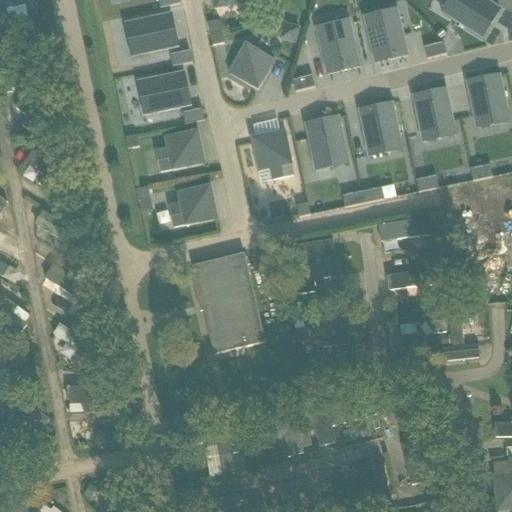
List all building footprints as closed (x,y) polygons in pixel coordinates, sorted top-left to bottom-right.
[(0,0),(0,12),(9,12),(9,18),(29,18),(27,0),(0,0)] [(178,0),(159,0),(161,10),(180,6),(178,0)] [(213,0),(216,10),(246,4),(245,0),(213,0)] [(479,0),(453,0),(452,3),(462,10),(455,22),(483,40),(500,12),(479,0)] [(383,29),(368,32),(375,66),(408,58),(398,12),(381,16),(383,29)] [(172,15),(125,24),(128,42),(142,39),(145,56),(160,54),(178,50),(172,15)] [(208,25),(210,36),(222,33),(220,22),(208,25)] [(285,23),(282,40),(299,44),(302,27),(285,23)] [(335,40),(320,43),(328,77),(360,69),(350,24),(332,27),(335,40)] [(224,45),(222,33),(210,36),(213,47),(224,45)] [(444,45),(425,50),(428,61),(447,57),(444,45)] [(246,46),(229,75),(258,92),(275,63),(246,46)] [(190,53),(170,57),(173,69),(193,65),(190,53)] [(182,74),(137,84),(140,101),(154,98),(157,115),(171,112),(190,108),(182,74)] [(501,76),(468,83),(477,130),(494,126),(492,114),(507,111),(501,76)] [(313,77),(293,82),(296,94),(316,89),(313,77)] [(11,83),(1,84),(3,94),(13,93),(11,83)] [(446,90),(413,97),(423,144),(441,140),(438,128),(453,125),(446,90)] [(393,104),(360,111),(369,158),(387,154),(384,142),(400,138),(393,104)] [(202,111),(183,115),(185,127),(205,122),(202,111)] [(338,119),(305,126),(315,173),(333,169),(330,156),(346,153),(338,119)] [(169,150),(155,152),(160,174),(173,171),(204,165),(198,134),(167,140),(169,150)] [(291,165),(284,135),(280,136),(256,141),(253,141),(260,172),(270,170),(272,184),(294,179),(291,165)] [(136,138),(127,140),(129,150),(138,148),(136,138)] [(53,195),(66,173),(34,153),(25,166),(43,176),(38,186),(53,195)] [(490,167),(471,171),(473,183),(493,179),(490,167)] [(436,179),(416,183),(419,195),(439,190),(436,179)] [(179,204),(169,206),(174,230),(184,228),(219,221),(212,187),(178,194),(180,204),(179,204)] [(148,189),(136,192),(139,204),(151,201),(148,189)] [(382,190),(362,195),(365,206),(385,202),(382,190)] [(362,195),(343,199),(345,210),(365,206),(362,195)] [(53,201),(49,208),(57,212),(61,205),(53,201)] [(309,206),(297,208),(299,219),(311,217),(309,206)] [(433,219),(383,224),(387,257),(437,252),(433,219)] [(332,244),(291,250),(298,296),(316,295),(314,281),(338,277),(332,244)] [(435,255),(421,257),(423,270),(437,268),(435,255)] [(192,268),(214,357),(266,344),(244,256),(192,268)] [(0,275),(5,277),(10,265),(0,260),(0,275)] [(43,286),(62,297),(57,306),(74,316),(89,291),(52,270),(43,286)] [(11,315),(17,306),(4,297),(0,301),(0,325),(19,339),(28,327),(11,315)] [(322,299),(307,301),(309,317),(324,315),(322,299)] [(304,305),(292,307),(294,322),(306,320),(304,305)] [(447,322),(445,309),(396,315),(397,328),(424,325),(432,336),(446,335),(445,322),(447,322)] [(78,316),(73,327),(84,333),(90,323),(78,316)] [(61,327),(55,336),(85,353),(91,344),(61,327)] [(342,343),(339,327),(324,329),(327,346),(342,343)] [(479,360),(480,347),(465,345),(467,330),(453,328),(450,357),(479,360)] [(308,332),(297,334),(298,344),(310,342),(308,332)] [(450,338),(437,338),(437,348),(450,347),(450,338)] [(0,414),(3,416),(15,390),(0,383),(0,414)] [(112,389),(69,390),(70,404),(83,404),(86,415),(112,413),(112,389)] [(373,401),(367,402),(372,418),(377,416),(373,401)] [(42,436),(50,423),(22,403),(0,434),(0,451),(6,456),(26,426),(42,436)] [(355,406),(312,417),(317,439),(319,447),(319,450),(335,444),(332,430),(359,423),(355,406)] [(295,422),(250,433),(253,451),(281,444),(286,460),(303,456),(295,422)] [(497,438),(511,437),(511,422),(497,423),(497,438)] [(229,443),(227,434),(201,439),(209,480),(234,476),(231,456),(237,455),(235,442),(229,443)] [(317,439),(310,440),(312,449),(319,447),(317,439)] [(366,511),(391,507),(381,462),(363,465),(369,493),(352,498),(355,511),(366,511)] [(511,511),(511,477),(493,479),(496,511),(511,511)] [(90,487),(85,497),(91,500),(96,490),(90,487)] [(311,511),(307,491),(278,497),(281,511),(311,511)] [(247,511),(244,497),(198,507),(199,511),(247,511)] [(22,511),(20,503),(10,505),(11,511),(22,511)]
